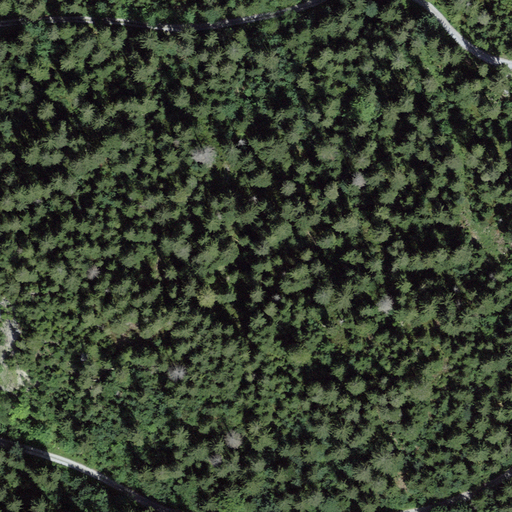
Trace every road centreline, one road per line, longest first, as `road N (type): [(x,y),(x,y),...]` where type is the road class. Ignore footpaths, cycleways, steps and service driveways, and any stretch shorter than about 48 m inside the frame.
road 1 (track): [(316,0),(182,27),(0,24)]
road 2 (track): [(0,443),(70,464),(164,511)]
road 3 (track): [(511,65),(473,54),(410,0)]
